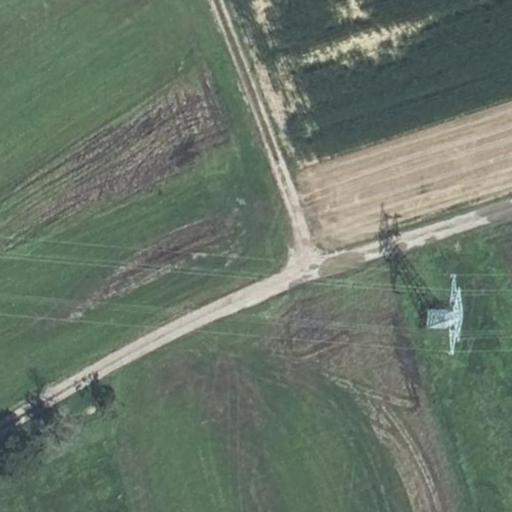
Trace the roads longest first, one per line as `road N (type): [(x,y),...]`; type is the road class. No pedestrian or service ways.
road 1 (track): [(511,216),(231,306),(0,435)]
road 2 (track): [(225,0),(307,276)]
